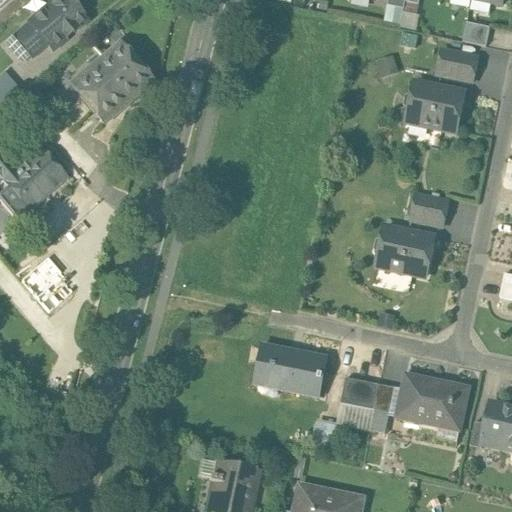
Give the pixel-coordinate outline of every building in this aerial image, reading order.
[(0,0),(0,9),(10,0),(0,0)] [(65,0),(51,0),(49,2),(49,8),(29,25),(47,46),(51,52),(86,23),(65,0)] [(407,0),(389,0),(388,7),(405,10),(407,2),(407,0)] [(491,28),(468,23),(463,41),(486,47),(491,28)] [(29,25),(13,38),(30,58),(31,59),(47,46),(29,25)] [(30,58),(13,38),(4,46),(21,66),(30,58)] [(119,47),(72,88),(81,99),(104,125),(151,84),(119,47)] [(478,59),(442,51),(437,77),(472,85),(478,59)] [(0,75),(0,98),(18,90),(9,72),(0,75)] [(464,95),(415,85),(412,96),(410,95),(406,98),(404,108),(407,112),(409,113),(407,124),(456,134),(464,95)] [(81,99),(72,88),(65,94),(74,105),(81,99)] [(39,149),(14,170),(3,157),(0,159),(0,180),(1,181),(3,179),(30,211),(65,180),(39,149)] [(448,204),(416,197),(411,223),(442,229),(448,204)] [(434,240),(385,229),(382,241),(380,240),(376,243),(374,252),(377,257),(379,257),(377,268),(425,279),(434,240)] [(511,277),(505,276),(500,299),(511,301),(511,277)] [(326,358),(325,360),(267,348),(267,345),(265,344),(255,388),(286,395),(286,391),(317,398),(316,401),(319,402),(328,358),(326,358)] [(469,390),(406,376),(396,419),(460,433),(469,390)] [(378,387),(347,380),(342,406),(372,413),(378,387)] [(394,390),(378,387),(372,413),(388,416),(394,390)] [(511,410),(491,406),(487,427),(483,446),(484,446),(511,452),(511,410)] [(487,427),(474,424),(469,448),(483,451),(484,446),(483,446),(487,427)] [(251,511),(260,473),(203,462),(203,463),(222,467),(220,480),(211,479),(209,485),(214,486),(207,511),(251,511)] [(360,511),(363,500),(299,487),(293,511),(360,511)]
